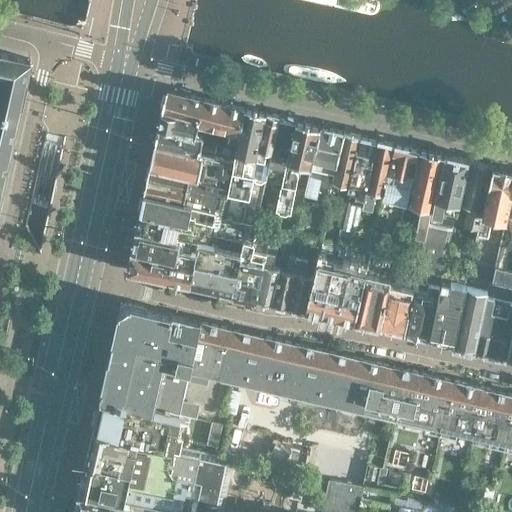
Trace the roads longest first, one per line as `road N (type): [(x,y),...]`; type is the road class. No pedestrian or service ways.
road 1 (residential): [(511,377),(77,278)]
road 2 (residential): [(126,60),(511,157)]
road 3 (residential): [(25,511),(77,278)]
road 4 (residential): [(77,278),(126,60)]
road 5 (residential): [(4,257),(50,39)]
